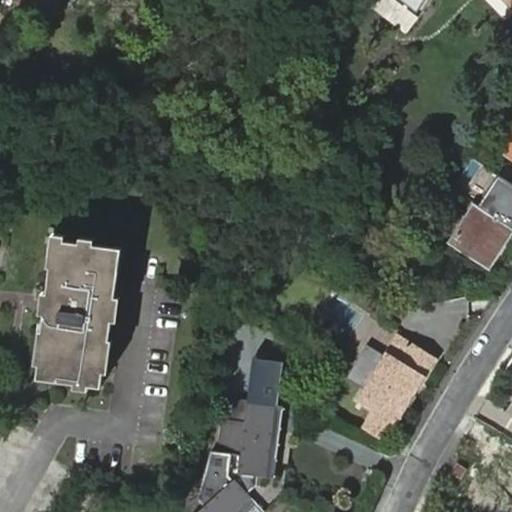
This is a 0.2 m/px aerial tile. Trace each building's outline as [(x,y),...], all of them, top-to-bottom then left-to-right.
[(417,16),(418,17),(428,0),(411,0),(407,8),(417,16)] [(407,8),(403,5),(396,13),(411,24),(417,16),(407,8)] [(511,141),(503,154),(511,159),(511,141)] [(511,181),(504,176),(484,208),(511,225),(511,181)] [(511,227),(484,208),(477,205),(468,219),(462,215),(448,235),(454,240),(451,244),(486,268),(502,244),(509,234),(511,229),(511,227)] [(42,351),(38,379),(102,388),(106,360),(103,360),(105,341),(111,342),(118,289),(119,281),(123,249),(61,240),(57,267),(52,267),(43,332),(48,333),(45,351),(42,351)] [(373,346),(346,391),(377,410),(367,426),(385,438),(395,421),(396,421),(424,377),(423,377),(434,359),(398,338),(387,355),(373,346)] [(316,342),(315,343),(303,365),(314,371),(326,348),(316,342)] [(271,460),(286,360),(256,356),(242,455),(232,454),(227,475),(232,480),(196,511),(240,511),(253,501),(243,489),(249,484),(261,485),(262,475),(268,476),(271,460)] [(511,463),(494,453),(475,485),(511,507),(511,463)] [(264,511),(253,501),(240,511),(264,511)]
